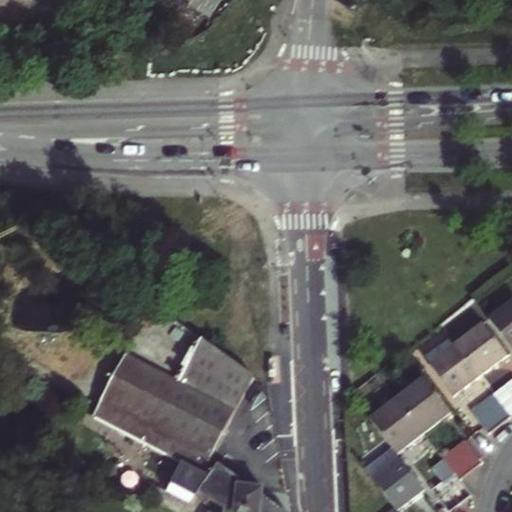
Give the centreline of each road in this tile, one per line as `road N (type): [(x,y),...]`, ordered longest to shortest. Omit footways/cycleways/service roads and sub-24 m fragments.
road 1 (residential): [(318,511),(308,157)]
road 2 (primary): [(311,102),(0,116)]
road 3 (primary): [(0,144),(308,157)]
road 4 (residential): [(511,117),(339,129),(308,157)]
road 5 (primary): [(308,157),(511,155)]
road 6 (primary): [(511,94),(311,102)]
